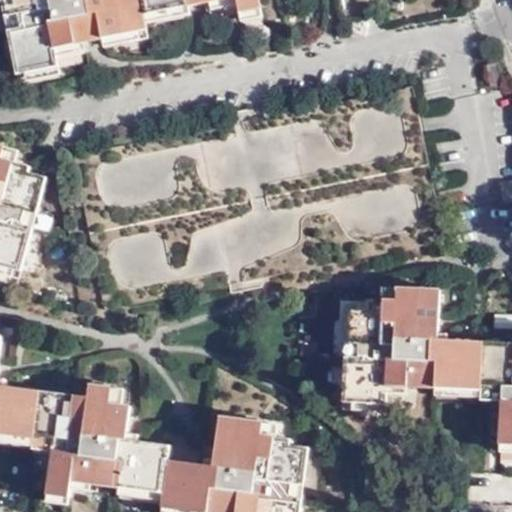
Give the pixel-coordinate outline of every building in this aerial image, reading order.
[(6,0),(9,15),(22,13),(24,25),(10,28),(20,75),(64,66),(60,47),(153,28),(150,13),(215,0),(240,0),(242,8),(262,4),(260,0),(6,0)] [(507,84),(502,63),(490,65),(494,86),(507,84)] [(38,216),(48,178),(28,173),(30,168),(2,160),(5,149),(0,148),(0,264),(24,271),(35,227),(24,224),(27,213),(38,216)] [(511,341),(440,339),(442,289),(397,287),(397,299),(368,298),(368,306),(351,305),(350,345),(361,345),(361,356),(349,355),(347,402),(391,404),(392,383),(485,387),(485,383),(506,384),(503,441),(511,441),(511,341)] [(307,485),(312,446),(295,445),(295,439),(266,435),(268,423),(223,416),(216,466),(173,460),(175,445),(131,439),(136,405),(115,403),(117,386),(94,383),(91,395),(0,383),(0,372),(5,335),(0,333),(0,432),(37,438),(38,433),(59,436),(51,493),(72,496),(76,479),(169,491),(168,508),(198,511),(303,511),(306,498),(293,497),(294,483),(307,485)]
